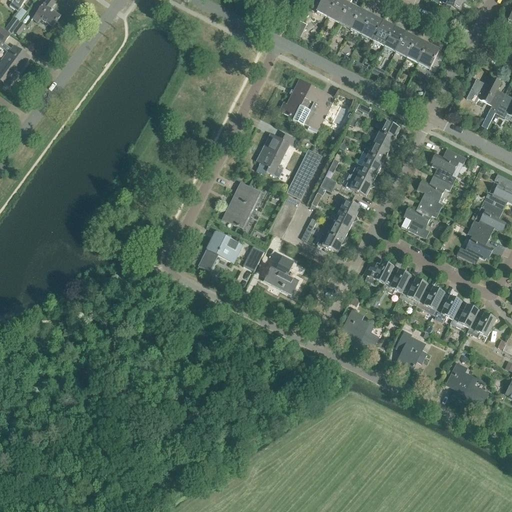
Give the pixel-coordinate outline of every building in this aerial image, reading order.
[(11,4),(19,10),(27,0),(9,0),(13,2),(11,4)] [(59,19),(49,12),(55,5),(48,0),(43,7),(43,6),(32,20),(38,25),(40,21),(52,30),(59,19)] [(323,0),(316,15),(328,21),(337,2),(334,0),(323,0)] [(464,2),(459,0),(447,0),(449,1),(446,7),(444,11),(452,16),(454,12),(458,14),(464,2)] [(328,21),(339,26),(349,7),(337,2),(328,21)] [(339,26),(350,32),(360,13),(349,7),(339,26)] [(350,32),(361,38),(371,19),(360,13),(350,32)] [(10,36),(20,24),(13,19),(4,32),(10,36)] [(362,38),(373,43),(382,24),(371,19),(362,38)] [(25,27),(20,23),(13,33),(18,37),(25,27)] [(373,43),(384,49),(394,30),(382,24),(373,43)] [(0,41),(0,42),(4,44),(10,36),(4,32),(0,28),(0,41)] [(394,30),(384,49),(395,55),(405,36),(394,30)] [(405,36),(395,55),(406,61),(416,42),(405,36)] [(416,42),(406,61),(418,66),(427,47),(416,42)] [(427,47),(418,66),(429,72),(439,53),(427,47)] [(3,63),(0,66),(0,81),(9,88),(30,60),(14,48),(12,50),(10,53),(8,52),(8,53),(1,62),(3,63)] [(489,113),(495,115),(505,96),(496,92),(499,87),(491,83),(488,88),(476,82),(466,101),(476,106),(478,101),(492,108),(489,113)] [(293,121),(292,124),(303,129),(304,126),(308,129),(307,131),(316,135),(317,133),(318,133),(334,101),(299,83),(285,111),(284,110),(282,116),(293,121)] [(511,100),(506,97),(505,96),(495,115),(504,120),(506,115),(511,118),(511,100)] [(357,111),(368,116),(370,112),(359,106),(357,111)] [(379,135),(395,143),(401,131),(385,123),(379,135)] [(374,146),(389,154),(395,143),(379,135),(374,146)] [(256,164),(267,170),(265,174),(278,180),(282,172),(275,169),(284,152),(286,153),(289,147),(293,149),(296,143),(285,137),(282,142),(270,136),(256,164)] [(361,154),(384,165),(389,154),(374,146),(370,152),(364,149),(361,154)] [(438,168),(433,177),(433,178),(452,188),(456,180),(451,178),(458,164),(463,167),(465,161),(447,152),(443,160),(437,157),(433,166),(438,168)] [(309,154),(308,153),(298,172),(310,178),(320,160),(308,154),(309,154)] [(356,165),(378,176),(384,165),(361,154),(356,165)] [(350,176),(357,179),(372,187),(378,176),(356,165),(350,176)] [(310,178),(298,172),(287,195),(301,202),(301,201),(299,200),(310,178)] [(487,196),(484,203),(484,204),(503,213),(508,204),(511,205),(511,194),(511,195),(511,194),(511,184),(497,177),(494,183),(499,185),(492,199),(487,196)] [(326,178),(323,184),(334,190),(336,184),(326,178)] [(438,215),(439,214),(442,207),(438,205),(445,191),(449,194),(452,188),(433,178),(429,186),(424,184),(419,193),(424,195),(419,205),(438,215)] [(372,187),(357,179),(351,191),(366,199),(372,187)] [(334,190),(323,184),(320,189),(331,195),(334,190)] [(224,222),(244,232),(262,196),(242,186),(224,222)] [(299,204),(287,198),(285,203),(297,209),(299,204)] [(345,202),(339,213),(355,221),(360,210),(345,202)] [(297,209),(285,203),(282,209),(294,215),(297,209)] [(489,240),(489,239),(494,231),(499,233),(504,224),(498,222),(503,213),(484,204),(481,209),(485,212),(478,226),(474,223),(470,231),(489,240)] [(438,215),(419,205),(415,213),(410,211),(406,219),(401,229),(425,242),(429,234),(424,232),(431,218),(435,220),(438,215)] [(294,215),(282,209),(279,214),(292,220),(294,215)] [(355,221),(339,213),(333,224),(341,228),(349,232),(355,221)] [(292,220),(279,214),(277,219),(289,225),(292,220)] [(277,219),(274,224),(287,230),(289,225),(277,219)] [(274,224),(273,228),(272,229),(284,236),(287,230),(274,224)] [(349,232),(341,228),(333,224),(328,236),(343,244),(349,232)] [(272,229),(269,235),(282,241),(284,236),(272,229)] [(456,257),(476,267),(479,260),(483,262),(484,259),(486,260),(490,251),(485,248),(489,240),(470,231),(467,236),(471,238),(465,252),(460,250),(456,257)] [(343,244),(328,236),(321,232),(314,246),(327,252),(328,251),(333,253),(337,255),(343,244)] [(242,247),(216,233),(215,234),(211,241),(213,242),(208,252),(207,251),(198,268),(210,274),(218,258),(233,265),(242,247)] [(264,254),(253,249),(243,268),(254,274),(264,254)] [(263,283),(292,297),(298,284),(287,278),(294,265),(281,258),(274,272),(270,269),(263,283)] [(389,279),(393,270),(381,264),(380,267),(370,262),(363,277),(366,279),(364,283),(375,288),(377,284),(384,288),(389,278),(389,279)] [(394,281),(389,279),(389,278),(384,288),(382,292),(392,297),(394,293),(401,296),(406,287),(410,279),(398,272),(394,281)] [(411,290),(406,287),(401,296),(399,300),(409,305),(411,301),(418,305),(423,296),(428,287),(415,281),(411,290)] [(428,298),(423,296),(418,305),(416,309),(426,314),(428,310),(435,313),(440,304),(444,296),(432,290),(428,298)] [(353,298),(350,305),(356,308),(359,301),(353,298)] [(445,307),(440,304),(435,313),(432,317),(434,318),(433,321),(441,325),(442,322),(443,323),(445,319),(452,322),(457,313),(458,313),(462,305),(449,299),(445,307)] [(450,326),(451,327),(460,332),(462,328),(469,331),(474,321),(475,322),(479,314),(466,307),(462,315),(458,313),(457,313),(452,322),(450,326)] [(373,330),(360,324),(363,319),(352,313),(341,334),(352,339),(349,345),(370,355),(378,340),(370,336),(373,330)] [(479,324),(475,322),(474,321),(469,331),(467,335),(478,340),(479,336),(487,340),(496,322),(483,316),(479,324)] [(396,350),(402,354),(396,365),(411,373),(412,370),(413,370),(417,363),(421,366),(427,355),(422,352),(425,346),(410,339),(411,336),(405,333),(396,350)] [(502,352),(508,356),(511,348),(511,341),(509,340),(502,352)] [(473,407),(475,404),(482,407),(488,395),(474,387),(477,382),(464,375),(466,371),(456,366),(446,386),(456,391),(453,397),(473,407)]
